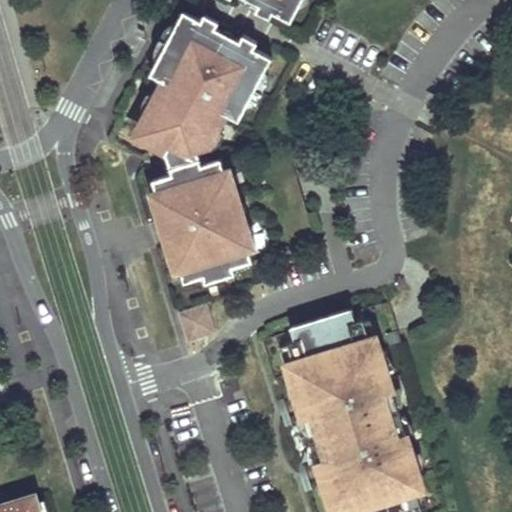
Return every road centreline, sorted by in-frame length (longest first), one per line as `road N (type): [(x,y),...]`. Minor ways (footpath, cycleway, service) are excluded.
road 1 (residential): [(160,511),(66,172),(71,110)]
road 2 (residential): [(0,206),(53,333),(111,511)]
road 3 (tertiary): [(71,110),(130,0)]
